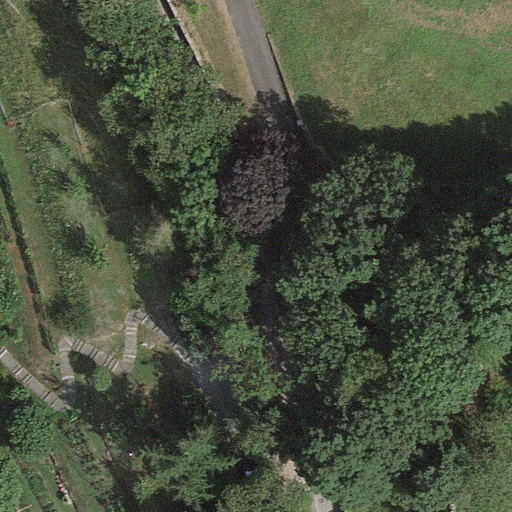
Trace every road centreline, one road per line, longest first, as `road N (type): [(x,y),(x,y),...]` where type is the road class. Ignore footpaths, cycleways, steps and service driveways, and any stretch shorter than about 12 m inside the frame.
road 1 (track): [(149,0),(213,126),(315,464)]
road 2 (unclassified): [(303,194),(326,384),(315,464),(322,511)]
